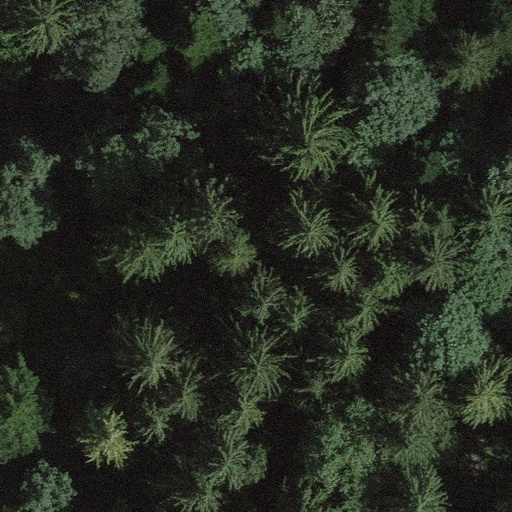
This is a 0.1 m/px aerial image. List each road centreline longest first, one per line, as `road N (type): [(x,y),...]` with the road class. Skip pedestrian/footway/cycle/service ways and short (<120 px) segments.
road 1 (track): [(496,339),(253,480),(0,507)]
road 2 (track): [(511,317),(496,339),(469,511)]
